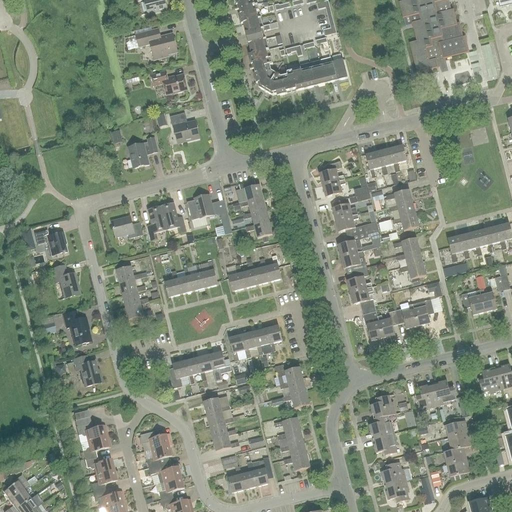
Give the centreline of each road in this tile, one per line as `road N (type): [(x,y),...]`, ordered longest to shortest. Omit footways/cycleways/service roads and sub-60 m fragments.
road 1 (residential): [(356,378),(293,151)]
road 2 (residential): [(83,210),(121,379),(147,404)]
road 3 (residential): [(293,151),(493,102)]
road 4 (residential): [(228,167),(184,0)]
road 5 (residential): [(356,378),(511,341)]
road 6 (residential): [(83,210),(228,167)]
road 7 (residential): [(147,404),(181,427),(199,489),(224,511)]
